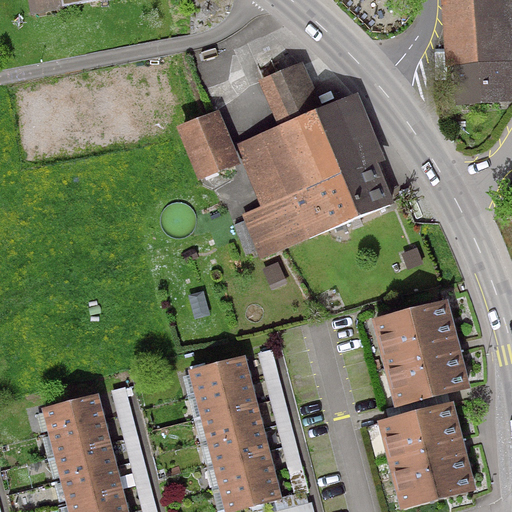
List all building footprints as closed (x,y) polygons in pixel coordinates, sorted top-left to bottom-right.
[(511,0),(499,0),(442,4),(446,66),(456,66),(459,105),(510,102),(507,60),(511,59),(511,0)] [(303,64),(258,83),(277,129),(322,110),(303,64)] [(382,205),(344,111),(242,152),(280,246),(382,205)] [(214,116),(176,132),(198,184),(236,168),(214,116)] [(465,392),(442,309),(376,327),(399,411),(465,392)] [(236,511),(276,502),(240,365),(191,377),(226,511),(236,511)] [(157,511),(125,387),(112,391),(143,511),(157,511)] [(129,511),(98,393),(42,408),(69,511),(129,511)] [(470,492),(449,411),(381,429),(402,509),(470,492)] [(314,511),(312,502),(272,511),(314,511)]
